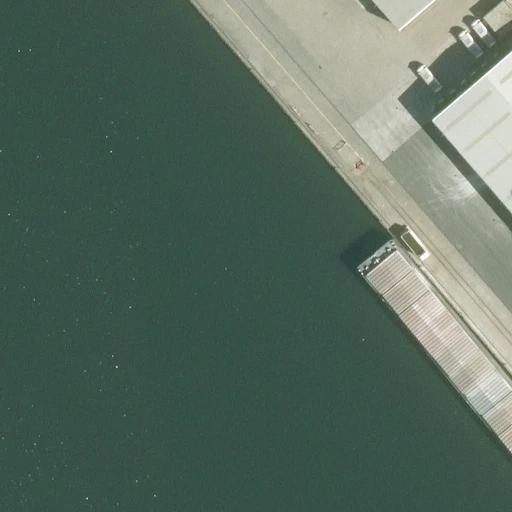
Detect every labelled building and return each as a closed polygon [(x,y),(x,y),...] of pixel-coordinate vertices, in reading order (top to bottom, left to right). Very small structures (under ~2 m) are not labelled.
[(431,0),(376,0),(400,27),(431,0)] [(503,0),(483,18),(501,39),(511,29),(511,9),(504,0),(503,0)] [(379,6),(362,19),(380,43),(397,29),(379,6)] [(511,50),(434,118),(511,208),(511,50)] [(511,283),(511,253),(497,265),(511,283)]
